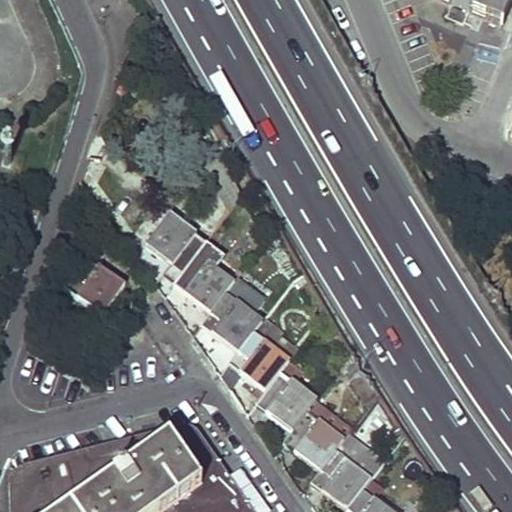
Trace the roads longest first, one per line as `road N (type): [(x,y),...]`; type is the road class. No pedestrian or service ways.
road 1 (motorway): [(195,0),(408,365),(511,511)]
road 2 (motorway): [(511,404),(401,239),(266,0)]
road 3 (unclassified): [(70,0),(91,50),(89,93),(0,395)]
road 4 (residential): [(363,0),(416,122),(479,149)]
road 5 (residential): [(0,429),(195,388)]
road 6 (residential): [(195,388),(212,396),(294,511)]
